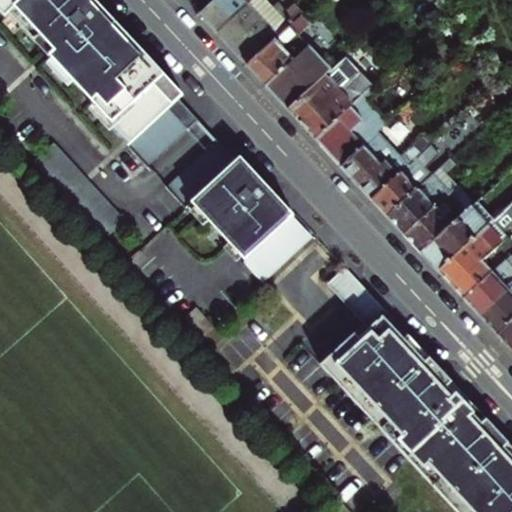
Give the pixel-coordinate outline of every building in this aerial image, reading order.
[(88,107),(147,170),(197,124),(178,102),(99,17),(100,16),(91,7),(93,4),(89,0),(0,0),(0,15),(5,21),(10,16),(52,62),(73,84),(91,104),(88,107)] [(99,17),(178,102),(184,97),(162,73),(94,0),(89,0),(93,4),(91,7),(100,16),(99,17)] [(210,25),(218,33),(249,4),(244,0),(215,0),(200,14),(210,25)] [(248,66),(290,27),(264,0),(253,0),(249,4),(218,33),(235,51),(248,66)] [(289,110),(329,74),(331,72),(302,40),(310,33),(297,20),(290,27),(248,66),(270,90),(289,110)] [(52,62),(47,66),(68,89),(73,84),(52,62)] [(342,89),(329,74),(289,110),(304,126),(318,140),(363,98),(375,88),(361,73),(342,89)] [(330,154),(343,168),(368,144),(389,125),(363,98),(318,140),(330,154)] [(500,112),(493,99),(481,110),(491,121),(500,112)] [(500,112),(491,121),(503,144),(511,136),(500,112)] [(359,185),(373,200),(430,146),(423,138),(414,147),(398,162),(379,141),(371,148),(368,144),(343,168),(359,185)] [(35,164),(106,241),(128,221),(56,144),(35,164)] [(185,212),(195,202),(197,204),(209,218),(229,239),(246,257),(249,261),(247,263),(266,283),(315,238),(296,218),(297,216),(274,192),(243,158),(235,165),(216,144),(165,191),(185,212)] [(380,208),(389,217),(432,175),(420,163),(434,150),(430,146),(373,200),(380,208)] [(389,217),(406,235),(457,187),(445,174),(454,165),(450,159),(432,175),(389,217)] [(414,244),(422,252),(474,204),(457,187),(406,235),(414,244)] [(440,272),(487,227),(480,219),(486,212),(476,202),(474,204),(422,252),(431,263),(440,272)] [(209,218),(197,204),(192,208),(204,222),(209,218)] [(511,224),(511,211),(508,207),(487,227),(440,272),(454,287),(465,299),(491,274),(481,263),(508,238),(503,233),(511,224)] [(246,257),(229,239),(224,244),(240,261),(246,257)] [(482,317),(511,289),(511,268),(505,261),(491,274),(465,299),(475,309),(482,317)] [(368,326),(323,366),(459,511),(511,511),(511,445),(475,406),(460,389),(365,287),(348,269),(330,285),(368,326)] [(511,322),(511,289),(482,317),(490,326),(499,335),(511,322)] [(511,349),(511,322),(499,335),(507,344),(511,349)]
